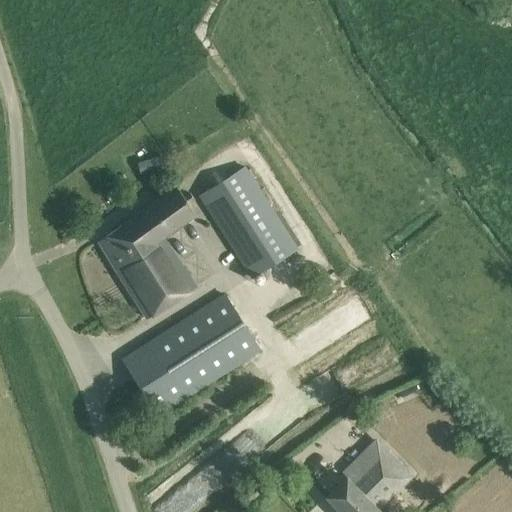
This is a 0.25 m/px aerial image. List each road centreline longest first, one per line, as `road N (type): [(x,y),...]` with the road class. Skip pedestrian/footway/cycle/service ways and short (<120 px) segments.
road 1 (track): [(217,0),(201,29),(205,40),(353,256)]
road 2 (track): [(85,511),(0,237)]
road 3 (unclassified): [(127,511),(66,341),(17,268)]
road 4 (unclassified): [(17,268),(14,105),(0,60)]
